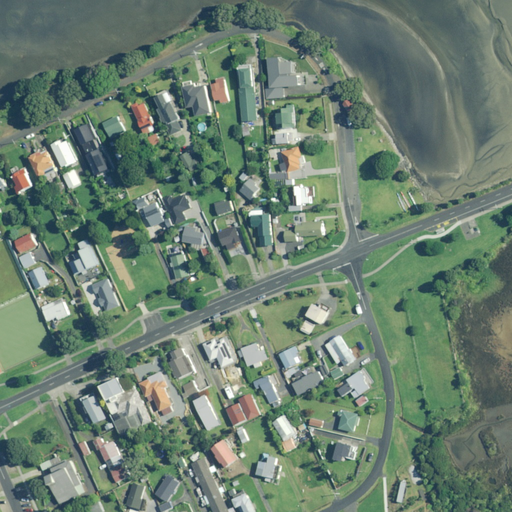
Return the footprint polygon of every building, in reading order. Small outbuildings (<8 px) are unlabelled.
[(271,57),(272,84),(266,85),(267,99),(285,98),(285,88),(291,87),(291,86),(305,86),(304,75),(295,76),(295,61),(279,57),(271,57)] [(259,120),(255,64),(239,65),(239,75),(243,75),(244,89),(240,89),(243,122),(259,120)] [(232,101),(226,78),(218,80),(218,83),(212,84),(216,101),(222,100),(222,103),(232,101)] [(213,113),(208,85),(197,88),(197,85),(185,87),(189,108),(195,106),(197,116),(213,113)] [(179,115),(171,92),(157,98),(162,108),(160,109),(170,135),(183,130),(177,116),(179,115)] [(350,99),(343,102),(349,114),(356,110),(350,99)] [(141,106),(139,103),(133,105),(150,146),(162,141),(146,104),(141,106)] [(296,128),(295,105),(289,105),(289,108),(279,109),(280,129),(296,128)] [(126,131),(120,116),(105,123),(112,138),(126,131)] [(86,134),(85,132),(79,134),(89,157),(93,155),(91,152),(96,149),(94,144),(99,142),(94,131),(86,134)] [(290,132),(279,134),(281,145),(292,143),(290,132)] [(65,144),(64,140),(55,145),(66,167),(72,164),(74,167),(81,163),(70,141),(65,144)] [(271,172),(271,180),(292,178),(291,173),(303,169),(302,167),(305,166),(304,163),(307,162),(305,155),(304,155),(301,146),(283,151),(286,162),(281,164),(283,171),(271,172)] [(57,169),(49,151),(43,154),(43,153),(31,158),(40,177),(57,169)] [(198,168),(190,152),(182,156),(189,168),(191,167),(192,171),(198,168)] [(20,172),(18,167),(13,170),(19,186),(17,187),(19,193),(34,187),(27,169),(20,172)] [(83,183),(75,169),(64,175),(73,192),(78,189),(76,186),(83,183)] [(250,176),(245,172),(240,177),(245,182),(250,176)] [(0,186),(1,186),(3,191),(9,188),(2,173),(0,173),(0,186)] [(262,188),(251,179),(241,190),(254,202),(258,197),(255,195),(262,188)] [(302,186),(297,187),(297,190),(295,191),(296,205),(290,206),(291,211),(303,211),(303,206),(306,203),(312,203),(312,197),(309,197),(308,187),(302,188),(302,186)] [(150,205),(146,197),(134,202),(137,210),(150,205)] [(199,208),(196,199),(189,202),(192,211),(199,208)] [(235,211),(232,200),(217,205),(220,215),(235,211)] [(166,221),(157,202),(145,208),(154,227),(166,221)] [(191,211),(187,203),(177,207),(181,215),(191,211)] [(265,214),(264,210),(250,211),(251,217),(253,217),(254,227),(260,226),(261,246),(274,245),(271,214),(265,214)] [(326,235),(325,221),(298,223),(298,230),(287,231),(287,242),(300,241),(300,236),(326,235)] [(197,228),(187,226),(184,242),(193,244),(192,249),(200,250),(201,245),(204,245),(206,233),(196,231),(197,228)] [(237,226),(229,229),(219,233),(224,246),(234,242),(235,244),(243,241),(237,226)] [(39,246),(33,233),(16,241),(23,254),(39,246)] [(182,240),(179,234),(169,239),(172,244),(182,240)] [(80,243),(86,257),(79,260),(84,272),(91,269),(101,265),(89,239),(80,243)] [(37,262),(31,252),(21,257),(26,268),(37,262)] [(174,261),(171,262),(173,267),(175,266),(178,278),(191,275),(186,254),(173,257),(174,261)] [(80,274),(74,261),(71,262),(77,275),(80,274)] [(51,283),(43,267),(30,273),(38,289),(51,283)] [(122,305),(109,277),(94,285),(107,312),(122,305)] [(71,314),(64,298),(43,307),(49,321),(59,317),(60,319),(71,314)] [(83,302),(78,304),(86,324),(91,321),(83,302)] [(330,313),(314,304),(308,315),(324,324),(330,313)] [(315,324),(307,320),(301,330),(310,334),(315,324)] [(350,349),(342,335),(327,345),(339,363),(343,360),(346,366),(363,356),(356,345),(350,349)] [(261,351),(258,343),(238,350),(241,357),(245,356),(249,366),(255,364),(256,368),(262,365),(261,362),(269,359),(266,349),(261,351)] [(301,353),(298,346),(281,354),(288,369),(303,362),(299,354),(301,353)] [(196,373),(185,348),(173,353),(176,359),(171,361),(180,380),(196,373)] [(229,367),(228,364),(216,369),(223,385),(230,382),(234,392),(247,386),(237,364),(229,367)] [(297,372),(295,368),(285,372),(288,377),(297,372)] [(370,379),(363,369),(349,380),(351,383),(346,386),(349,391),(354,387),(356,390),(352,393),(356,398),(371,388),(366,382),(370,379)] [(326,382),(320,370),(294,383),(300,395),(326,382)] [(149,395),(156,411),(161,409),(162,411),(175,405),(167,388),(170,386),(164,373),(142,383),(147,396),(149,395)] [(275,385),(270,375),(255,382),(258,389),(263,387),(271,404),(273,402),(275,407),(283,404),(275,385)] [(129,392),(122,377),(103,386),(110,401),(109,401),(115,415),(113,415),(123,438),(140,430),(139,428),(153,421),(138,388),(129,392)] [(199,391),(192,395),(209,430),(222,424),(205,389),(199,391)] [(370,400),(366,394),(357,400),(361,406),(370,400)] [(107,418),(97,395),(83,402),(85,406),(87,405),(95,424),(107,418)] [(249,419),(242,403),(228,409),(236,425),(249,419)] [(360,414),(341,409),(340,415),(343,416),(340,428),(355,432),(357,424),(360,425),(361,418),(359,417),(360,414)] [(299,433),(287,415),(275,422),(286,441),(283,443),(288,452),(298,446),(292,437),(299,433)] [(325,421),(312,418),(310,424),(323,427),(325,421)] [(250,440),(244,426),(238,429),(244,443),(250,440)] [(107,445),(103,437),(95,441),(100,450),(101,449),(119,483),(133,475),(116,441),(107,445)] [(240,458),(227,439),(214,449),(219,455),(218,456),(226,468),(240,458)] [(92,452),(87,441),(81,444),(86,455),(92,452)] [(359,447),(341,442),(335,459),(345,462),(346,457),(355,460),(359,447)] [(314,466),(300,452),(294,459),(299,464),(297,465),(301,469),(303,467),(308,472),(314,466)] [(187,465),(182,456),(177,459),(182,468),(187,465)] [(85,490),(71,459),(61,464),(58,457),(42,464),(59,501),(85,490)] [(232,511),(223,493),(226,492),(224,487),(221,488),(213,472),(218,470),(215,465),(211,467),(206,457),(193,464),(198,476),(196,477),(199,483),(201,482),(207,495),(205,496),(209,504),(211,503),(215,511),(232,511)] [(278,465),(261,461),(258,474),(279,479),(280,474),(276,473),(278,465)] [(315,479),(308,472),(300,481),(307,487),(315,479)] [(181,482),(169,474),(156,493),(168,502),(181,482)] [(148,486),(135,482),(128,505),(141,509),(148,486)] [(247,495),(245,491),(234,496),(241,511),(259,511),(250,493),(247,495)]
